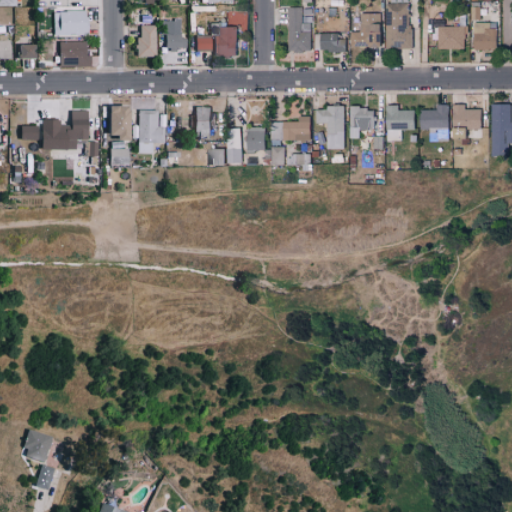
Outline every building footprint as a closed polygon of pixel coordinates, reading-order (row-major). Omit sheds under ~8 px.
[(408,3),(385,3),(385,22),(384,22),(384,49),(409,48),(408,3)] [(301,7),(287,7),(288,51),(311,51),(311,24),(301,24),(301,7)] [(302,23),(311,23),(311,9),(302,9),(302,23)] [(85,10),(50,11),(51,35),(86,34),(85,10)] [(350,47),(379,47),(379,13),(360,14),(360,32),(350,32),(350,47)] [(162,19),(162,47),(184,48),(184,38),(179,38),(180,20),(162,19)] [(236,27),(220,27),(220,23),(208,22),(207,36),(194,35),(193,50),(210,51),(210,55),(235,56),(236,27)] [(489,23),(472,22),(471,49),(495,49),(495,29),(489,28),(489,23)] [(153,25),(135,24),(134,56),(153,56),(153,25)] [(438,27),(438,48),(464,49),(465,27),(438,27)] [(345,51),(345,40),(338,40),(338,34),(315,34),(315,51),(345,51)] [(83,41),(55,41),(56,67),(87,66),(87,55),(83,55),(83,41)] [(14,44),(14,58),(29,58),(29,44),(14,44)] [(448,141),(447,104),(435,105),(435,110),(418,110),(419,130),(428,129),(428,141),(448,141)] [(511,143),(511,104),(490,104),(490,156),(508,157),(508,143),(511,143)] [(101,105),(102,136),(109,135),(109,141),(123,140),(122,105),(101,105)] [(325,148),(343,149),(344,106),(325,105),(325,110),(314,109),(313,123),(325,123),(325,148)] [(414,110),(397,110),(397,105),(386,105),(385,140),(400,140),(401,129),(413,130),(414,110)] [(209,136),(209,107),(191,107),(192,137),(209,136)] [(349,137),(358,137),(358,129),(375,129),(375,108),(348,108),(349,137)] [(154,110),(134,109),(133,134),(135,134),(134,152),(149,153),(150,143),(161,143),(162,127),(154,126),(154,110)] [(73,149),(73,139),(84,139),(83,110),(66,110),(67,124),(57,124),(57,120),(37,120),(37,149),(73,149)] [(309,116),(297,116),(297,121),(270,121),(270,140),(309,141),(309,116)] [(16,139),(33,140),(33,125),(16,125),(16,139)] [(263,127),(245,128),(245,150),(264,150),(263,127)] [(240,128),(226,128),(227,164),(241,163),(240,128)] [(270,165),(284,165),(284,147),(271,146),(270,165)] [(124,148),(106,149),(107,165),(124,164),(124,148)] [(224,149),(207,149),(208,166),(224,165),(224,149)] [(18,456),(41,461),(47,435),(24,430),(18,456)] [(51,468),(38,464),(31,486),(44,490),(51,468)] [(126,511),(97,503),(94,511),(126,511)]
